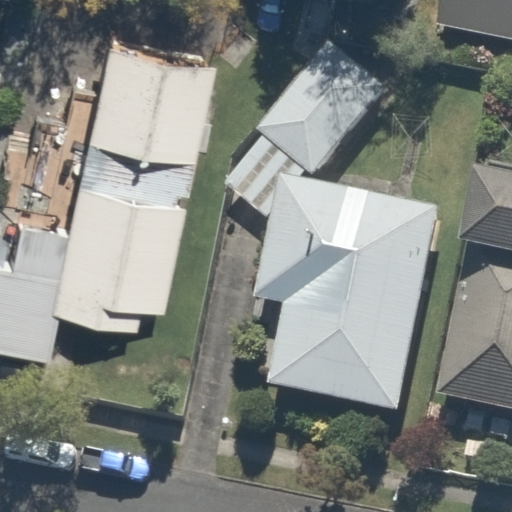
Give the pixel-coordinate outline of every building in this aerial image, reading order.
[(511,0),(434,0),(431,19),(511,37),(511,0)] [(202,35),(89,16),(49,260),(0,251),(0,337),(36,344),(42,303),(125,317),(128,297),(158,302),(183,155),(196,157),(204,109),(190,107),(202,35)] [(372,65),(319,29),(252,130),(305,165),(372,65)] [(511,263),(452,253),(429,398),(511,411),(511,157),(468,151),(454,242),(511,251),(511,263)] [(432,196),(277,164),(251,292),(279,297),(261,386),(388,412),(432,196)]
